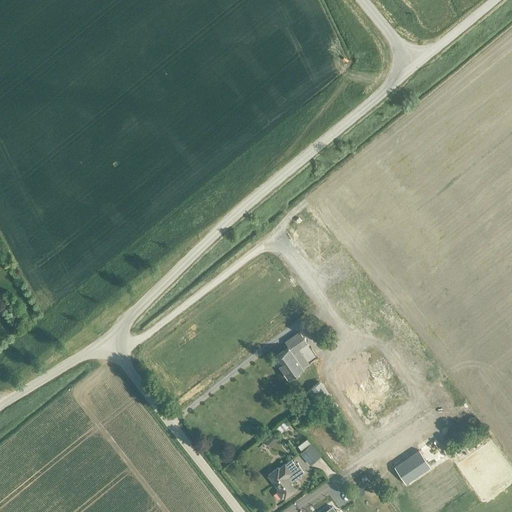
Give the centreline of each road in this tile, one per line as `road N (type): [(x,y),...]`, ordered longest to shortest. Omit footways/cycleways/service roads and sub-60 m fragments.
road 1 (tertiary): [(122,340),(131,316),(219,228),(414,64)]
road 2 (tertiary): [(237,511),(128,370),(122,340)]
road 3 (tertiary): [(6,401),(122,340)]
